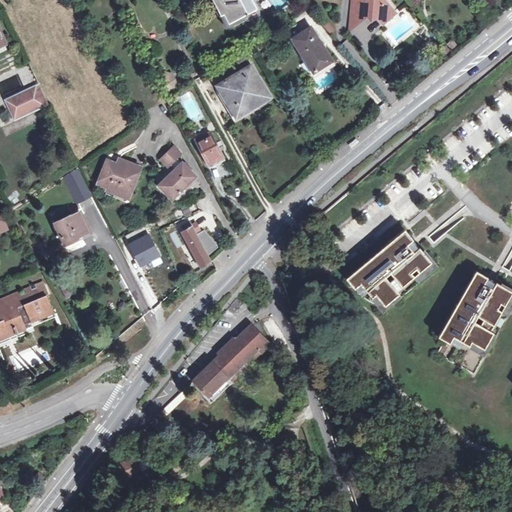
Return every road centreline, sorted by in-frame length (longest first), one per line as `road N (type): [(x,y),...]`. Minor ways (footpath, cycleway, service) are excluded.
road 1 (residential): [(257,251),(276,271),(346,511)]
road 2 (primary): [(257,251),(322,184),(422,102)]
road 3 (primary): [(127,403),(257,251)]
road 4 (primary): [(46,511),(127,403)]
road 5 (tertiary): [(0,435),(97,397),(127,403)]
road 6 (primary): [(511,21),(422,102)]
